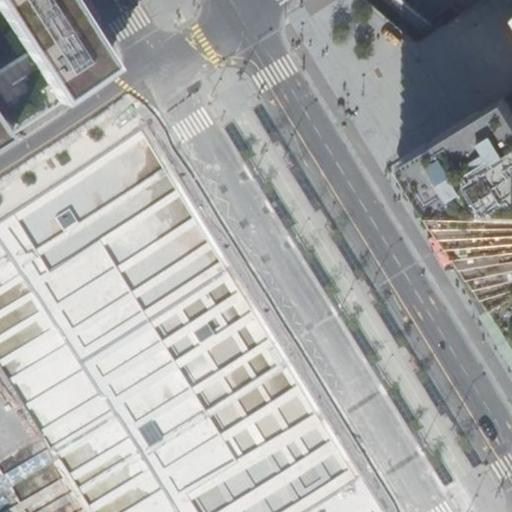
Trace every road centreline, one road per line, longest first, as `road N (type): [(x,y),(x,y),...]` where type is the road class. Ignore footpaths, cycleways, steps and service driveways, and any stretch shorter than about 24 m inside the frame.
road 1 (tertiary): [(241,18),(511,457)]
road 2 (residential): [(398,0),(0,276)]
road 3 (residential): [(202,44),(124,79),(0,159)]
